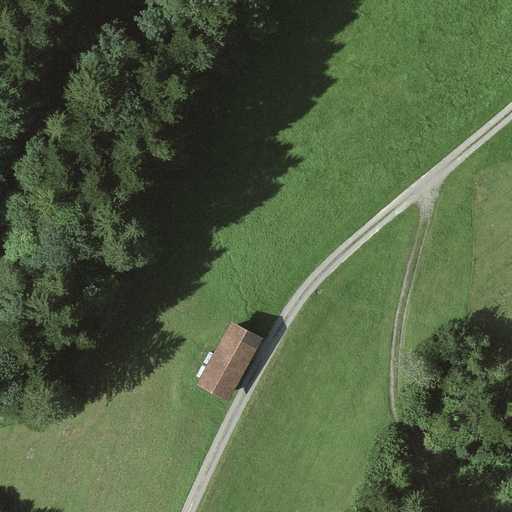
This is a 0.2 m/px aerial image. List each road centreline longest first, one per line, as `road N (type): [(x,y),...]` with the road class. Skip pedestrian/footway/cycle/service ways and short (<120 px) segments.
road 1 (track): [(511,114),(308,279),(275,326),(192,511)]
road 2 (track): [(422,188),(392,300),(379,413),(410,511)]
